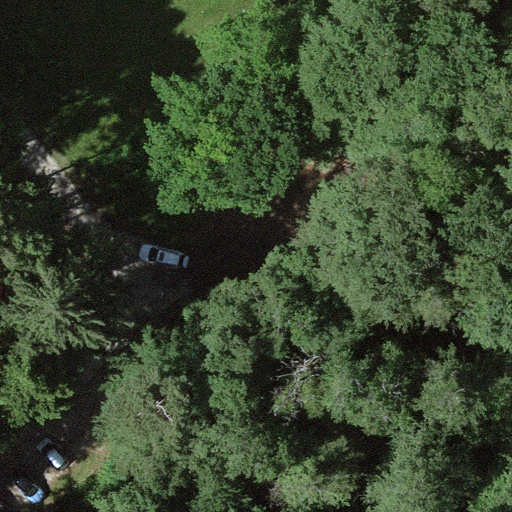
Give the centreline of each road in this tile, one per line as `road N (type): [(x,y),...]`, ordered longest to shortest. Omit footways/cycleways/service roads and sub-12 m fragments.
road 1 (track): [(114,255),(126,292),(113,327),(0,427)]
road 2 (track): [(114,255),(0,106)]
